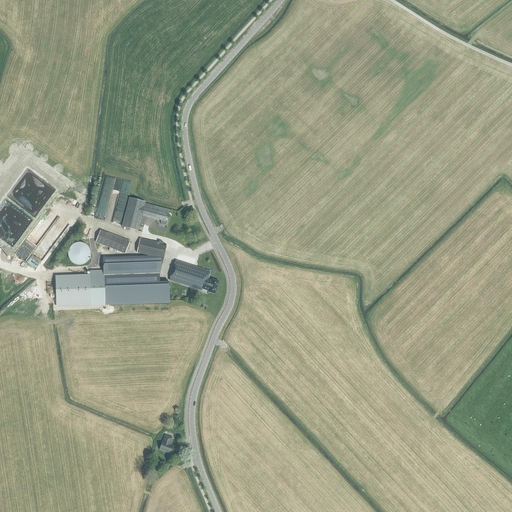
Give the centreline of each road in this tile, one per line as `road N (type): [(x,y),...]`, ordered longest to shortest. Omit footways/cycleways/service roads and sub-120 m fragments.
road 1 (secondary): [(218,511),(196,455),(192,403),(232,279),(199,202),(184,118),(190,100),(281,0)]
road 2 (track): [(389,0),(511,66)]
